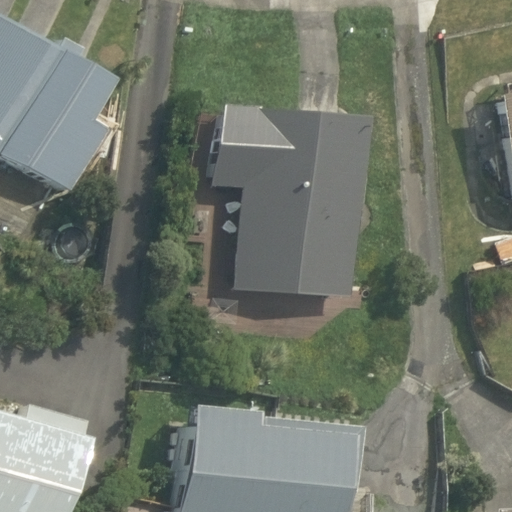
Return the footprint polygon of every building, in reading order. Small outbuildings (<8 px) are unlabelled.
[(0,158),(63,193),(99,127),(84,119),(107,78),(75,60),(81,48),(59,36),(52,48),(0,18),(0,158)] [(511,90),(494,94),(508,173),(511,172),(511,173),(511,90)] [(209,184),(237,186),(228,289),(348,299),(363,116),(216,104),(209,184)] [(0,511),(59,511),(84,435),(80,435),(84,420),(22,403),(19,418),(0,412),(0,511)] [(255,411),(189,404),(176,511),(341,511),(344,494),(354,495),(361,427),(260,416),(259,426),(253,425),(255,411)] [(428,511),(432,405),(379,404),(376,511),(428,511)]
